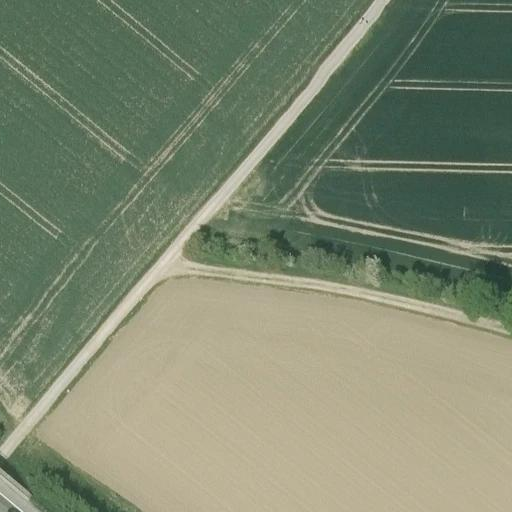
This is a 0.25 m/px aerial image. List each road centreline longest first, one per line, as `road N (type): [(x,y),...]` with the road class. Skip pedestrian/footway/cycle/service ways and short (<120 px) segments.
road 1 (unclassified): [(0,457),(387,0)]
road 2 (track): [(166,264),(371,298),(511,336)]
